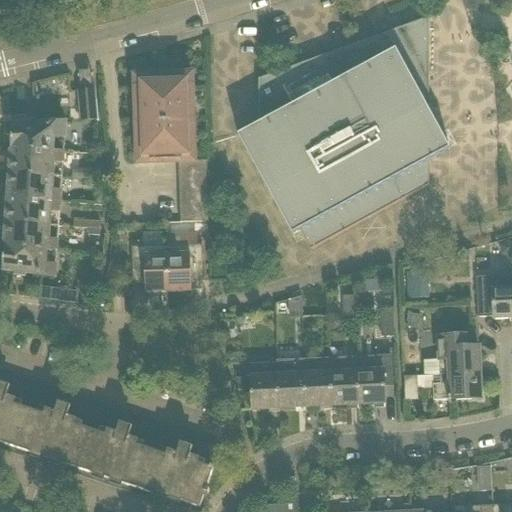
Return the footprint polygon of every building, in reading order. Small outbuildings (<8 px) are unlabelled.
[(462,0),(466,10),(477,12),(478,6),(479,0),(462,0)] [(385,35),(378,37),(343,50),(340,51),(316,60),(309,63),(299,66),(296,67),(286,71),(281,73),(259,81),(259,101),(259,103),(259,117),(259,126),(252,130),(238,137),(245,149),(292,236),(296,234),(301,232),(311,251),(369,219),(417,193),(429,186),(429,162),(450,150),(446,143),(429,112),(429,97),(429,90),(429,81),(429,80),(429,27),(429,25),(429,19),(385,35)] [(193,83),(192,83),(170,84),(170,75),(158,76),(158,84),(135,85),(137,129),(138,165),(178,164),(180,224),(208,223),(207,162),(195,163),(193,83)] [(95,90),(79,92),(82,123),(98,121),(95,90)] [(13,150),(64,153),(66,124),(37,126),(37,123),(25,124),(25,127),(13,128),(12,133),(10,136),(10,142),(11,150),(13,150)] [(11,175),(62,179),(64,153),(13,150),(11,175)] [(9,200),(60,204),(62,179),(11,175),(9,200)] [(7,225),(58,228),(60,204),(9,200),(7,225)] [(57,253),(58,228),(7,225),(6,248),(6,249),(57,253)] [(198,246),(169,247),(168,247),(169,293),(192,293),(192,283),(204,282),(203,246),(198,246)] [(132,248),(133,285),(146,284),(146,294),(169,293),(168,247),(132,248)] [(55,277),(57,253),(6,249),(6,248),(4,248),(4,253),(2,256),(1,263),(3,266),(3,271),(15,272),(15,276),(26,277),(27,274),(56,278),(56,277),(55,277)] [(408,301),(422,300),(420,273),(407,274),(408,301)] [(494,321),(511,319),(511,276),(476,279),(478,319),(494,318),(494,321)] [(41,289),(40,300),(55,302),(56,291),(41,289)] [(354,306),(354,297),(343,297),(343,307),(354,306)] [(302,317),(303,299),(289,298),(289,317),(302,317)] [(394,313),(381,314),(382,338),(395,337),(394,313)] [(409,315),(408,328),(414,330),(420,325),(421,317),(409,315)] [(466,337),(439,338),(440,377),(480,375),(479,348),(466,349),(466,337)] [(386,405),(385,388),(394,388),(393,356),(357,358),(357,361),(358,361),(360,406),(361,406),(361,405),(373,405),(373,406),(375,406),(375,405),(385,404),(385,405),(386,405)] [(332,375),(334,408),(335,408),(335,407),(347,406),(347,407),(349,407),(349,406),(358,405),(358,406),(360,406),(358,361),(357,361),(330,362),(330,375),(332,375)] [(307,409),(305,376),(298,376),(297,363),(277,364),(278,377),(279,377),(281,410),(282,410),(282,409),(294,409),(296,409),(296,408),(305,408),(306,409),(307,409)] [(279,410),(281,410),(279,377),(278,377),(277,364),(266,365),(250,366),(251,378),(252,392),(253,411),(256,411),(268,410),(268,411),(270,411),(270,410),(279,409),(279,410)] [(0,444),(17,450),(37,388),(0,375),(0,444)] [(332,408),(334,408),(332,375),(330,375),(305,376),(307,409),(309,409),(308,408),(320,407),(320,408),(323,408),(323,407),(332,406),(332,408)] [(452,402),(481,400),(480,375),(440,377),(441,385),(433,385),(434,402),(435,402),(449,401),(449,405),(452,404),(452,402)] [(405,402),(419,401),(417,377),(404,378),(405,402)] [(239,392),(252,392),(251,378),(236,379),(239,392)] [(37,388),(17,450),(78,471),(98,409),(37,388)] [(98,409),(78,471),(139,491),(159,429),(98,409)] [(208,495),(209,495),(210,491),(207,490),(220,450),(159,429),(139,491),(170,501),(170,499),(201,509),(206,494),(208,495)] [(477,469),(477,478),(491,477),(490,468),(477,469)] [(299,511),(298,495),(285,496),(285,506),(268,507),(267,511),(299,511)]
